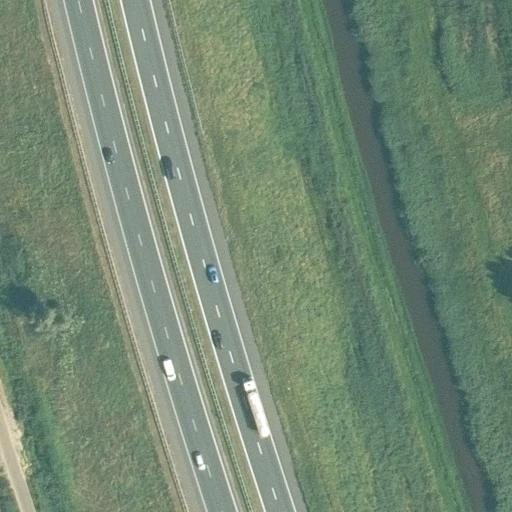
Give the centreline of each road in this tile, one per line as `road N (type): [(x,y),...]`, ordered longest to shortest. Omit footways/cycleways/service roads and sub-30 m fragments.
road 1 (motorway): [(285,511),(209,282),(136,0)]
road 2 (motorway): [(78,0),(153,291),(225,511)]
